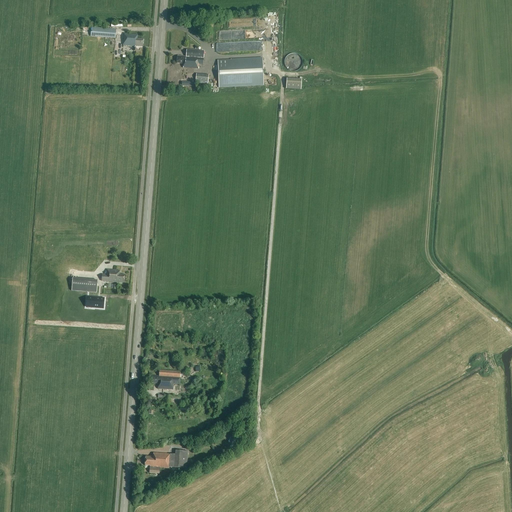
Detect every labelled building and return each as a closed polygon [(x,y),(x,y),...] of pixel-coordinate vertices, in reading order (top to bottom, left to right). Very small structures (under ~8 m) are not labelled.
[(82,36),(115,39),(116,30),(83,27),(82,36)] [(137,39),(137,35),(124,34),(123,46),(134,47),(133,51),(136,51),(136,46),(143,47),(143,39),(137,39)] [(183,64),(183,68),(198,69),(198,64),(203,65),(204,51),(186,50),(186,57),(177,56),(177,63),(183,64)] [(263,85),(262,59),(218,61),(219,87),(263,85)] [(302,80),(287,79),(286,89),(301,90),(302,80)] [(94,271),(96,249),(40,245),(39,259),(59,261),(58,268),(94,271)] [(102,274),(101,281),(124,283),(125,275),(119,275),(120,271),(107,270),(107,275),(102,274)] [(97,281),(94,281),(72,279),(71,291),(96,293),(97,281)] [(89,298),(89,305),(93,305),(93,308),(105,309),(105,299),(89,298)] [(174,384),(180,385),(181,372),(159,370),(159,376),(152,376),(151,383),(158,384),(158,389),(173,390),(174,384)] [(172,396),(172,405),(182,405),(182,397),(179,397),(172,396)] [(175,455),(170,454),(153,453),(153,457),(146,457),(145,465),(150,466),(149,473),(160,474),(160,468),(169,469),(169,467),(186,469),(188,452),(176,451),(175,455)]
